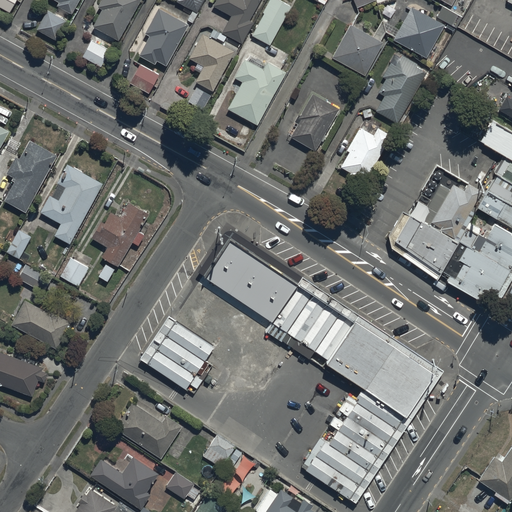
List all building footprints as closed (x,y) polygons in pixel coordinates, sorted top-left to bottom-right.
[(0,0),(0,3),(11,9),(15,0),(0,0)] [(53,0),(72,10),(77,0),(53,0)] [(99,0),(89,19),(118,35),(137,0),(99,0)] [(180,0),(197,8),(201,0),(180,0)] [(215,0),(214,4),(230,12),(220,30),(240,41),(261,0),(215,0)] [(280,0),(270,0),(253,33),(269,42),(289,4),(280,0)] [(412,4),(393,37),(426,55),(444,22),(412,4)] [(149,33),(139,52),(164,66),(188,23),(157,5),(143,30),(149,33)] [(443,5),(437,16),(454,25),(460,14),(443,5)] [(48,9),(39,25),(57,35),(66,18),(48,9)] [(348,23),(331,54),(364,72),(381,40),(348,23)] [(213,28),(209,35),(216,38),(217,37),(224,41),(227,35),(213,28)] [(233,49),(201,32),(189,54),(203,62),(194,78),(212,87),(233,49)] [(91,38),(82,54),(100,64),(109,47),(91,38)] [(498,55),(475,41),(463,62),(485,76),(498,55)] [(242,78),(227,107),(256,123),(285,70),(248,49),(235,74),(242,78)] [(390,82),(374,110),(398,124),(430,70),(397,51),(382,77),(390,82)] [(140,63),(131,79),(149,89),(158,72),(140,63)] [(314,93),(290,133),(313,147),(337,106),(314,93)] [(511,97),(505,94),(497,107),(511,115),(511,97)] [(511,157),(511,129),(492,118),(480,139),(503,153),(511,157)] [(0,146),(10,129),(0,123),(0,146)] [(361,126),(340,165),(367,180),(392,134),(376,125),(372,132),(361,126)] [(15,179),(4,198),(26,210),(58,153),(30,137),(19,156),(15,154),(6,171),(13,175),(12,178),(15,179)] [(511,224),(511,157),(503,153),(493,171),(495,172),(486,188),(487,189),(477,205),(511,224)] [(54,233),(70,241),(103,181),(68,161),(40,210),(61,221),(54,233)] [(429,223),(454,236),(482,189),(468,181),(463,188),(452,181),(429,223)] [(107,258),(118,264),(132,240),(139,244),(145,233),(139,229),(149,212),(128,200),(119,215),(110,210),(103,221),(100,219),(91,235),(107,245),(101,254),(107,258)] [(395,237),(440,269),(457,239),(429,223),(410,212),(395,237)] [(488,302),(511,261),(511,232),(494,222),(478,250),(457,239),(440,269),(449,274),(447,278),(488,302)] [(32,235),(18,227),(6,250),(20,257),(32,235)] [(432,370),(230,236),(147,361),(185,387),(207,353),(256,385),(280,348),(263,336),(273,321),(328,357),(326,360),(366,386),(404,412),(432,370)] [(59,273),(79,285),(90,266),(70,255),(59,273)] [(25,262),(17,277),(46,292),(53,277),(25,262)] [(106,262),(99,275),(109,280),(116,267),(106,262)] [(25,298),(11,323),(57,348),(71,321),(51,310),(50,312),(25,298)] [(61,302),(56,311),(66,317),(71,308),(61,302)] [(0,382),(33,395),(39,379),(45,381),(49,371),(43,369),(44,367),(0,350),(0,382)] [(349,496),(404,412),(366,386),(329,441),(324,438),(305,467),(349,496)] [(132,400),(115,426),(162,457),(184,424),(167,413),(162,420),(132,400)] [(225,459),(235,445),(217,432),(201,453),(220,467),(225,459)] [(493,454),(478,477),(495,488),(492,492),(507,502),(511,493),(511,443),(503,456),(498,453),(496,456),(493,454)] [(235,445),(225,459),(233,465),(243,451),(235,445)] [(102,457),(90,474),(142,508),(140,511),(142,511),(150,511),(152,510),(144,505),(152,493),(147,490),(160,471),(133,454),(122,471),(102,457)] [(201,487),(175,469),(165,484),(185,498),(186,496),(193,500),(201,487)] [(259,511),(318,511),(311,507),(314,503),(304,496),(301,500),(282,487),(279,492),(270,486),(255,509),(259,511)] [(85,491),(79,501),(81,502),(74,511),(119,511),(115,509),(117,505),(91,488),(87,493),(85,491)] [(220,511),(226,504),(207,492),(194,511),(220,511)]
